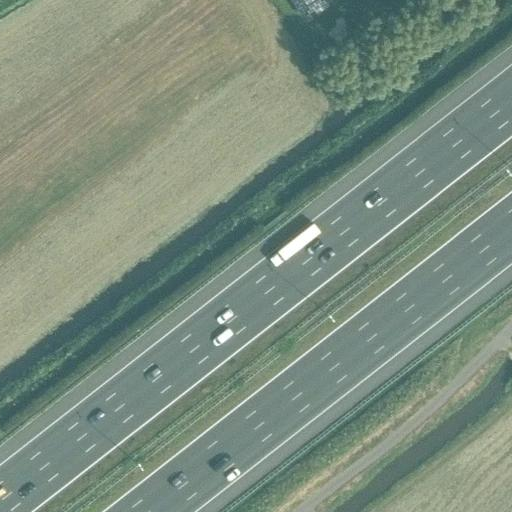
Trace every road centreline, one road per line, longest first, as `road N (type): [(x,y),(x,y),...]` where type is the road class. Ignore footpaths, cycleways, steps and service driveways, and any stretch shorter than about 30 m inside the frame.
road 1 (motorway): [(511,99),(0,500)]
road 2 (motorway): [(149,511),(511,227)]
road 3 (unclassified): [(300,511),(442,399),(511,327)]
